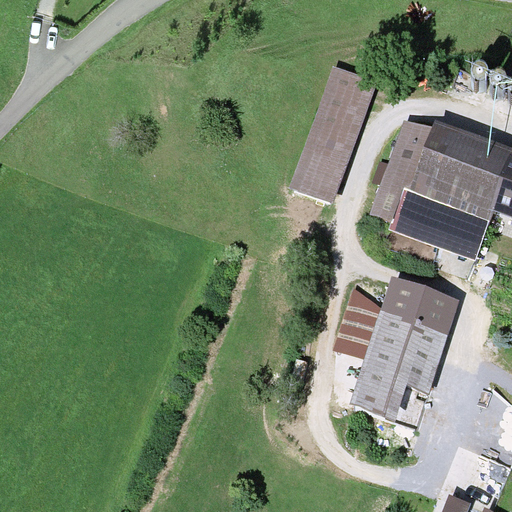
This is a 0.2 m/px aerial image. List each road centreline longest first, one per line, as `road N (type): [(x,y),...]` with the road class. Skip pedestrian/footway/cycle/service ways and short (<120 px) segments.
road 1 (track): [(511,125),(417,102),(370,131),(342,254)]
road 2 (track): [(511,391),(475,358),(446,298),(342,254)]
road 3 (track): [(138,0),(51,68),(0,121)]
